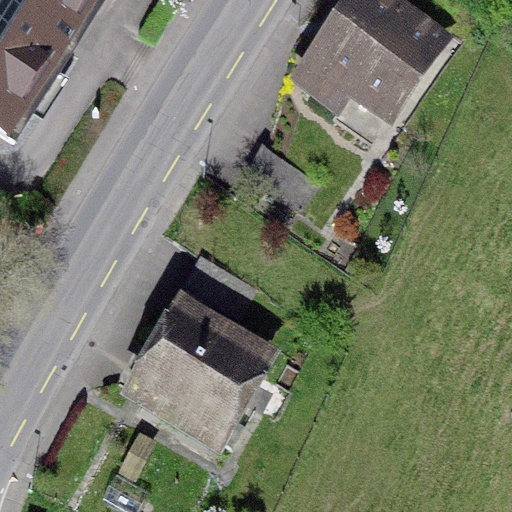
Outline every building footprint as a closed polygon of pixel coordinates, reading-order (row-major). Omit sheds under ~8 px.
[(0,0),(0,136),(14,145),(105,0),(0,0)] [(439,47),(370,0),(362,0),(302,87),(340,113),(356,91),(391,115),(439,47)] [(320,186),(266,150),(248,179),(301,214),(320,186)] [(257,290),(205,260),(187,291),(240,320),(257,290)] [(188,323),(143,401),(216,442),(239,402),(223,393),(244,355),(188,323)]
